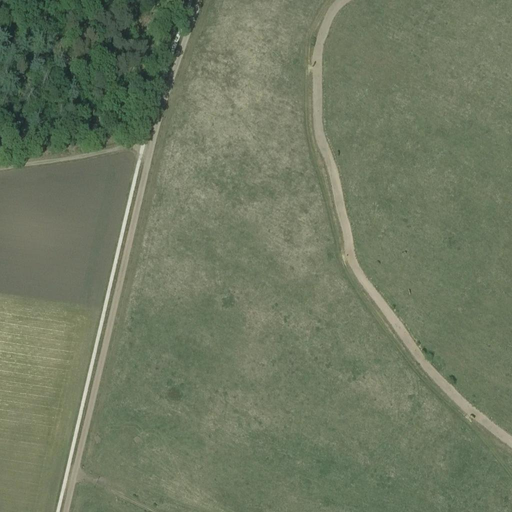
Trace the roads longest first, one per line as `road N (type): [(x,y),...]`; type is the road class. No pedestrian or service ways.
road 1 (track): [(511,476),(384,331),(342,265),(305,120),(307,46),(326,0)]
road 2 (track): [(198,0),(156,125),(65,511)]
road 3 (track): [(0,166),(150,149)]
